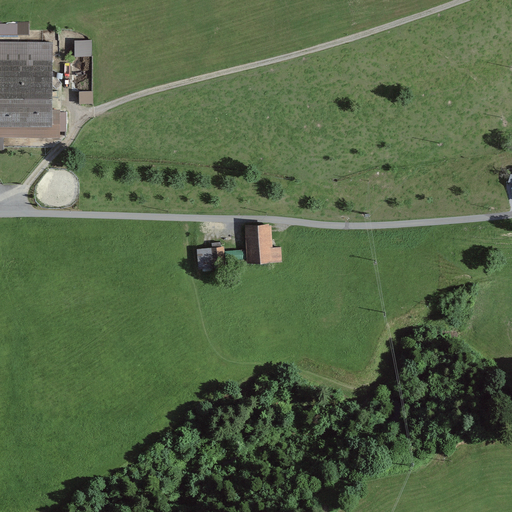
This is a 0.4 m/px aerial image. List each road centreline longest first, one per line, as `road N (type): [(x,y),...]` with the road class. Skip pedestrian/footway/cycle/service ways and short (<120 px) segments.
road 1 (track): [(5,217),(80,118),(467,0)]
road 2 (unclassified): [(511,213),(364,226),(0,217)]
